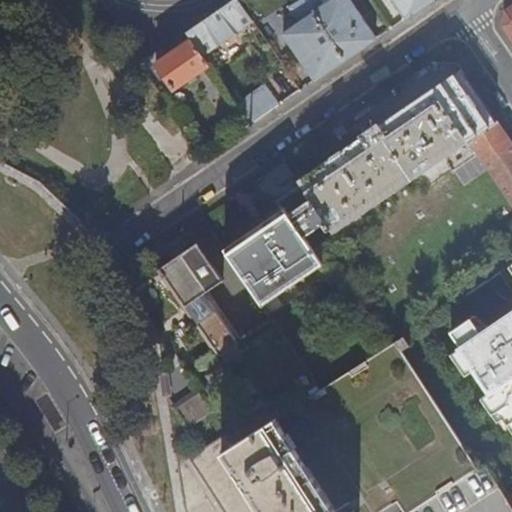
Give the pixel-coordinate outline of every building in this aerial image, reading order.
[(238,0),(232,0),(187,32),(193,40),(202,53),(251,18),(238,0)] [(333,0),(314,14),(346,59),(376,38),(349,0),(333,0)] [(394,0),(407,17),(432,0),(394,0)] [(284,34),(316,79),(346,59),(314,14),(306,2),(297,9),(305,20),(284,34)] [(173,87),(208,63),(202,53),(193,40),(177,50),(175,46),(168,51),(170,55),(157,63),(173,87)] [(303,186),(328,219),(337,231),(468,140),(474,147),(511,203),(511,141),(462,68),(299,180),(303,186)] [(241,99),(254,119),(282,102),(269,81),(241,99)] [(0,225),(14,243),(38,223),(0,176),(0,225)] [(285,209),(225,250),(263,306),(323,265),(304,237),(328,219),(303,186),(280,202),(285,209)] [(162,268),(266,426),(320,390),(273,320),(241,341),(207,292),(223,281),(210,261),(198,244),(162,268)] [(511,264),(501,272),(511,288),(511,315),(483,334),(473,319),(453,332),(464,348),(454,355),(469,376),(477,371),(492,394),(484,399),(500,423),(506,420),(511,429),(511,264)] [(415,511),(481,469),(404,351),(414,345),(407,333),(320,390),(266,426),(235,446),(227,434),(188,460),(223,511),(415,511)]
